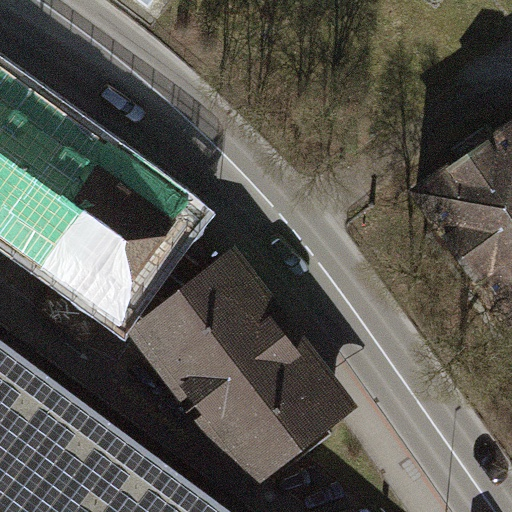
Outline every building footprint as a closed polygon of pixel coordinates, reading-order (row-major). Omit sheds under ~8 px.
[(0,80),(0,254),(1,252),(117,335),(185,239),(198,221),(0,80)] [(511,117),(399,196),(498,337),(507,331),(511,338),(511,117)] [(117,335),(130,342),(216,272),(185,239),(117,335)] [(216,272),(130,342),(255,493),(352,414),(227,262),(216,272)] [(213,511),(0,352),(0,511),(213,511)]
